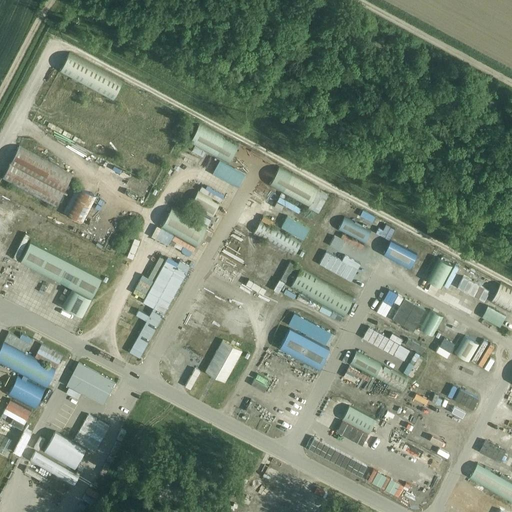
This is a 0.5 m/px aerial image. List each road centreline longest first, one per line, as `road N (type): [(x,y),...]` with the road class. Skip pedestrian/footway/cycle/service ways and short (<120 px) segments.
road 1 (unknown): [(73,160),(162,217),(98,358)]
road 2 (unknown): [(110,434),(52,416),(30,442),(17,472),(30,491),(61,504),(85,486)]
road 3 (track): [(511,85),(351,0)]
